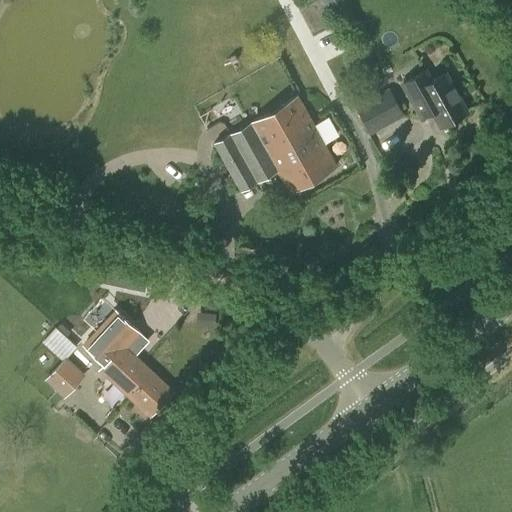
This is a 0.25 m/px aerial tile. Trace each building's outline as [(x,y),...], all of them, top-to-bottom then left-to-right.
[(425,68),(399,82),(441,125),(465,111),(443,73),(432,80),(425,68)] [(370,133),(404,115),(388,87),(355,105),(370,133)] [(290,190),(336,164),(297,95),(214,142),(241,189),(277,168),(290,190)] [(118,286),(145,292),(148,277),(121,272),(118,286)] [(135,375),(145,364),(123,344),(137,329),(117,310),(91,338),(111,357),(116,351),(129,364),(126,367),(135,375)] [(62,356),(75,346),(60,325),(47,335),(62,356)] [(173,390),(145,364),(135,375),(126,367),(129,364),(116,351),(111,357),(91,338),(84,345),(103,363),(99,367),(150,414),(173,390)] [(63,398),(85,374),(65,356),(44,380),(63,398)]
